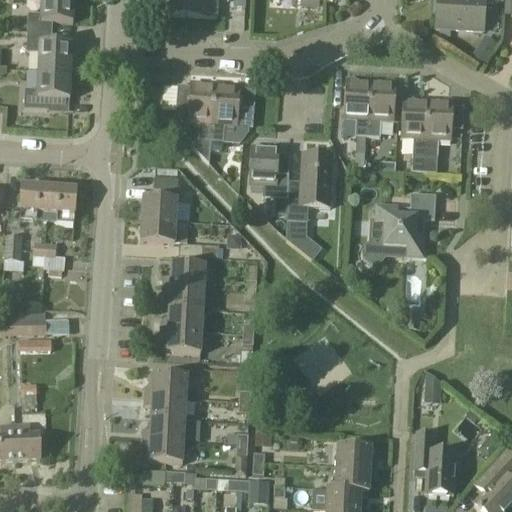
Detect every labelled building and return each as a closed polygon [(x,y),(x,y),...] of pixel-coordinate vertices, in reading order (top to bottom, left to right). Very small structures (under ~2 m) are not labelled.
[(73,0),(69,0),(40,0),(40,17),(27,17),(26,36),(51,37),(51,26),(73,27),(73,25),(72,25),(73,0)] [(216,0),(167,0),(166,20),(207,22),(207,20),(215,21),(216,0)] [(245,0),(232,0),(232,11),(245,11),(245,0)] [(298,0),(298,3),(300,3),(300,10),(317,11),(318,4),(332,5),(332,0),(298,0)] [(440,0),(435,0),(434,32),(483,35),(484,3),(503,4),(502,0),(474,0),(474,2),(470,2),(453,1),(440,0)] [(50,49),(51,37),(26,36),(26,55),(38,56),(37,74),(70,76),(72,49),(50,49)] [(477,49),(470,59),(482,66),(489,56),(477,49)] [(70,76),(37,74),(36,93),(24,92),(23,112),(47,113),(48,102),(69,103),(70,76)] [(168,76),(140,74),(139,85),(167,87),(168,76)] [(364,141),(367,141),(370,86),(344,85),(342,123),(355,124),(354,140),(356,140),(364,141)] [(370,86),(367,141),(379,142),(380,125),(393,126),(395,88),(370,86)] [(189,92),(177,91),(175,117),(187,117),(186,126),(198,127),(197,144),(190,150),(208,168),(209,153),(210,145),(214,90),(189,88),(189,92)] [(214,90),(210,145),(220,146),(222,146),(223,146),(239,148),(248,136),(248,131),(252,131),(252,130),(254,107),(238,106),(239,92),(214,90)] [(427,105),(402,104),(400,143),(412,143),(411,176),(423,177),(427,105)] [(452,107),(427,105),(423,177),(436,178),(437,144),(450,145),(452,107)] [(356,140),(355,156),(364,157),(364,141),(356,140)] [(210,145),(209,153),(218,154),(220,146),(210,145)] [(250,152),(249,190),(262,191),(261,202),(273,203),(275,203),(287,203),(288,186),(288,179),(276,178),(277,158),(277,153),(250,152)] [(287,210),(286,226),(304,227),(306,227),(307,211),(329,212),(332,160),(301,158),(300,186),(299,210),(287,210)] [(379,166),(378,176),(378,177),(394,179),(394,167),(379,166)] [(152,194),(177,195),(177,183),(153,182),(152,194)] [(389,184),(394,190),(398,190),(399,182),(389,182),(389,184)] [(46,225),(48,191),(21,190),(19,223),(46,225)] [(75,193),(48,191),(46,225),(73,227),(75,193)] [(361,256),(361,257),(361,259),(361,260),(362,261),(362,262),(362,263),(363,264),(364,265),(365,266),(366,267),(367,268),(368,269),(369,269),(370,269),(371,269),(372,269),(374,270),(375,269),(376,269),(377,269),(378,269),(379,268),(380,268),(381,267),(381,266),(382,266),(383,265),(383,264),(384,263),(385,260),(386,249),(404,250),(403,261),(422,262),(424,225),(434,225),(435,200),(409,199),(409,212),(375,211),(375,222),(370,222),(368,247),(367,247),(366,247),(366,248),(365,249),(364,250),(363,250),(363,251),(362,252),(362,253),(362,254),(361,255),(361,256)] [(141,224),(188,227),(175,226),(176,204),(142,202),(141,224)] [(187,249),(188,227),(141,224),(139,247),(174,249),(174,248),(178,249),(177,261),(218,263),(218,250),(187,249)] [(286,226),(285,240),(303,241),(304,227),(286,226)] [(4,240),(3,265),(20,266),(21,241),(4,240)] [(32,247),(31,260),(32,260),(43,262),(44,248),(32,247)] [(55,249),(44,248),(43,262),(43,271),(42,273),(48,274),(61,275),(63,275),(64,262),(54,261),(55,249)] [(32,260),(32,270),(38,270),(43,271),(43,262),(32,260)] [(163,282),(162,291),(203,293),(204,271),(170,269),(170,282),(163,282)] [(244,295),(255,296),(256,285),(245,284),(244,295)] [(168,313),(202,315),(203,293),(162,291),(162,300),(168,300),(168,313)] [(254,306),(255,296),(244,295),(244,306),(254,306)] [(160,325),(159,334),(201,336),(202,315),(168,313),(167,325),(160,325)] [(10,318),(10,325),(10,341),(45,340),(45,324),(43,324),(43,317),(10,318)] [(407,333),(407,336),(411,336),(418,336),(419,319),(407,319),(407,333)] [(0,341),(10,341),(10,325),(0,325),(0,341)] [(242,338),(253,339),(253,328),(242,328),(242,338)] [(201,336),(159,334),(159,343),(166,343),(165,356),(200,358),(201,336)] [(450,376),(478,343),(467,334),(439,367),(450,376)] [(252,350),(253,339),(242,338),(241,349),(252,350)] [(49,344),(18,345),(19,357),(49,356),(49,344)] [(144,392),(144,401),(185,403),(186,381),(152,379),(151,392),(144,392)] [(426,379),(425,401),(439,401),(440,389),(426,379)] [(22,399),(35,399),(35,390),(22,390),(22,399)] [(238,406),(249,407),(250,396),(239,395),(238,406)] [(149,423),(184,425),(185,403),(144,401),(143,409),(150,410),(149,423)] [(248,417),(249,407),(238,406),(237,417),(248,417)] [(142,435),(141,444),(183,446),(184,425),(149,423),(149,435),(142,435)] [(0,465),(15,465),(14,429),(0,429),(0,465)] [(29,429),(14,429),(15,465),(40,464),(39,438),(29,439),(29,429)] [(488,462),(503,444),(493,436),(478,454),(488,462)] [(415,438),(413,475),(425,476),(424,499),(452,501),(454,472),(459,472),(459,458),(430,457),(431,439),(415,438)] [(236,439),(236,449),(246,450),(247,439),(236,439)] [(302,449),(302,445),(298,441),(290,441),(286,444),(286,448),(289,453),(297,453),(302,449)] [(183,446),(141,444),(141,453),(148,453),(147,466),(181,468),(183,446)] [(246,450),(236,449),(235,460),(246,460),(246,450)] [(336,451),(335,473),(376,475),(377,466),(370,466),(370,452),(336,451)] [(511,483),(511,461),(504,455),(472,489),(482,499),(473,509),(476,511),(507,511),(511,507),(511,486),(510,485),(511,483)] [(252,468),(263,469),(264,459),(253,458),(252,468)] [(263,480),(263,469),(252,468),(252,479),(263,480)] [(334,494),(368,496),(368,483),(376,484),(376,475),(335,473),(334,494)] [(143,474),(142,488),(161,490),(162,486),(162,476),(143,474)] [(173,487),(174,477),(162,476),(162,486),(173,487)] [(185,477),(174,477),(173,487),(183,488),(185,477)] [(195,483),(194,493),(205,494),(206,483),(196,482),(195,482),(195,483)] [(206,483),(205,494),(216,494),(217,483),(206,483)] [(217,483),(216,494),(227,495),(228,484),(217,483)] [(228,484),(227,495),(237,496),(238,485),(228,484)] [(238,485),(237,496),(248,496),(249,485),(238,485)] [(249,485),(248,496),(268,497),(268,486),(249,485)] [(273,491),(273,502),(284,502),(285,491),(273,491)] [(326,494),(324,511),(359,511),(360,505),(367,505),(368,496),(334,494),(326,494)] [(140,511),(150,511),(151,502),(141,502),(140,511)]
